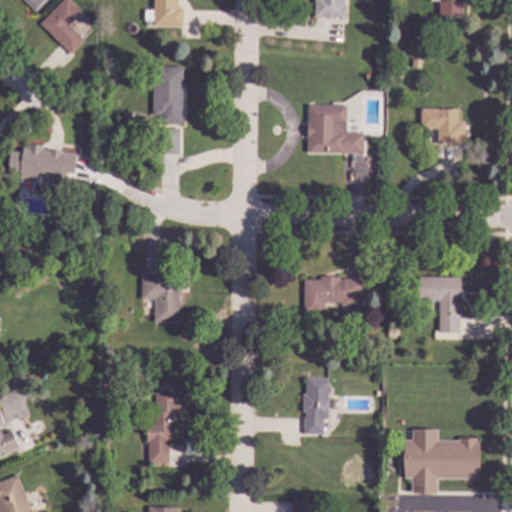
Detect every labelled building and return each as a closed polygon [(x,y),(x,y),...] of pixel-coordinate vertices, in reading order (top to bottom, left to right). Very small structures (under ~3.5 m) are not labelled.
[(45,0),(35,11),(23,0),(45,0)] [(69,0),(81,12),(68,25),(84,40),(70,54),(39,23),(62,0),(69,0)] [(177,0),(177,9),(182,9),(181,27),(152,26),(152,21),(144,21),(144,11),(152,11),(152,0),(177,0)] [(343,0),(343,17),(313,17),(313,0),(343,0)] [(463,0),(463,2),(461,2),(461,16),(438,16),(437,0),(463,0)] [(181,124),(159,124),(160,115),(151,115),(152,66),(182,67),(181,124)] [(345,133),(362,133),(362,154),(307,153),(307,138),(306,138),(306,123),(307,123),(307,105),(345,106),(345,133)] [(457,122),(463,122),(463,145),(436,145),(437,129),(419,129),(420,109),(458,110),(457,122)] [(134,112),(135,115),(133,119),(130,119),(127,118),(126,115),(128,111),(131,110),(134,112)] [(178,154),(161,154),(162,128),(179,128),(178,154)] [(42,146),(42,150),(47,151),(47,149),(62,151),(62,152),(76,154),(73,174),(62,172),(61,184),(18,179),(22,147),(27,148),(28,144),(42,146)] [(11,263),(0,267),(0,245),(2,244),(11,263)] [(179,323),(153,322),(154,298),(140,298),(141,274),(179,274),(179,323)] [(339,280),(341,280),(342,279),(359,279),(359,280),(361,280),(361,298),(359,298),(359,306),(340,306),(340,303),(323,303),(323,311),(302,311),(303,280),(319,280),(319,277),(339,277),(339,280)] [(458,333),(456,333),(456,339),(433,339),(433,331),(437,331),(438,301),(417,301),(417,277),(459,278),(458,333)] [(108,363),(100,363),(100,355),(108,355),(108,363)] [(109,374),(101,374),(101,366),(109,366),(109,374)] [(23,378),(12,383),(9,377),(20,372),(23,378)] [(327,419),(322,419),(322,434),(303,434),(303,416),(304,417),(304,412),(301,412),(302,394),(304,394),(305,378),(328,378),(327,419)] [(179,408),(175,408),(175,422),(169,422),(169,441),(167,441),(167,463),(147,463),(147,441),(145,441),(145,424),(153,424),(154,390),(179,390),(179,408)] [(0,417),(4,426),(0,427),(0,432),(2,436),(11,431),(19,447),(0,457),(0,417)] [(436,440),(458,441),(458,438),(476,438),(476,441),(478,441),(477,479),(436,478),(436,493),(410,493),(410,478),(403,478),(403,440),(411,440),(411,430),(436,430),(436,440)] [(94,444),(87,445),(85,438),(93,437),(94,444)] [(31,511),(0,511),(0,481),(16,475),(31,511)] [(310,511),(291,511),(291,500),(310,500),(310,511)]
